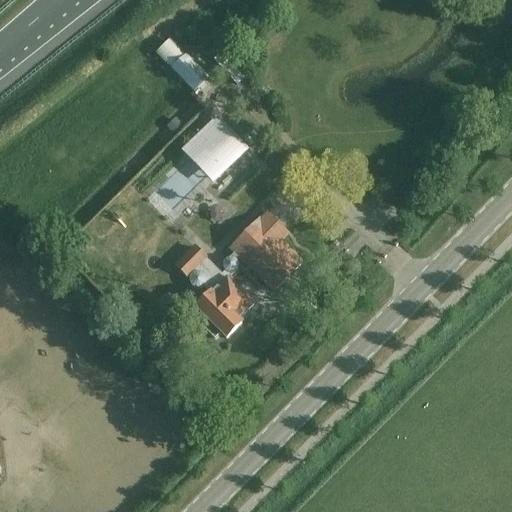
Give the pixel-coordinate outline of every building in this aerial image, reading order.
[(186,56),(172,70),(194,93),(208,79),(186,56)] [(214,184),(248,151),(215,119),(182,152),(214,184)] [(231,250),(234,253),(239,258),(273,292),(301,263),(280,242),(287,235),(267,215),(260,222),(259,221),(231,250)] [(187,278),(188,277),(191,280),(191,283),(193,287),(196,288),(199,288),(203,287),(211,295),(196,310),(208,322),(202,328),(214,340),(221,334),(226,339),(241,324),(238,320),(253,305),(227,279),(226,280),(222,275),(220,273),(213,280),(199,266),(206,259),(194,248),(176,267),(187,278)] [(225,272),(222,275),(226,280),(227,279),(226,279),(232,273),(235,272),(237,268),(237,265),(235,261),(239,258),(234,253),(228,260),(225,261),(223,265),(223,268),(225,272)]
